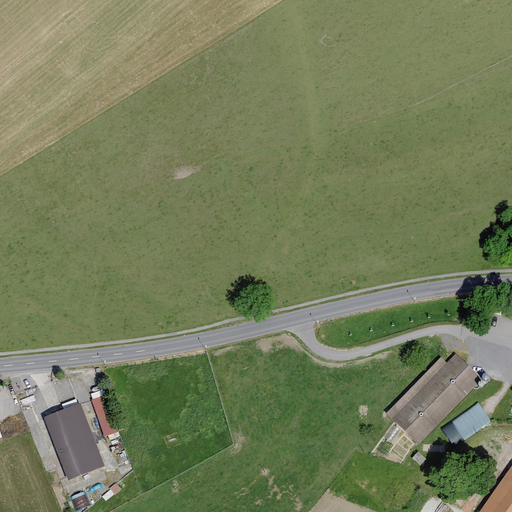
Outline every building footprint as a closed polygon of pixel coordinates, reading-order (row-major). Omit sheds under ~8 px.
[(449,359),(388,416),(414,443),(475,386),(449,359)] [(456,447),(492,419),(478,402),(443,429),(456,447)] [(79,404),(43,418),(67,481),(103,467),(79,404)] [(114,420),(101,422),(103,434),(116,432),(114,420)] [(511,511),(511,476),(486,511),(511,511)] [(84,490),(73,495),(80,509),(91,503),(84,490)]
